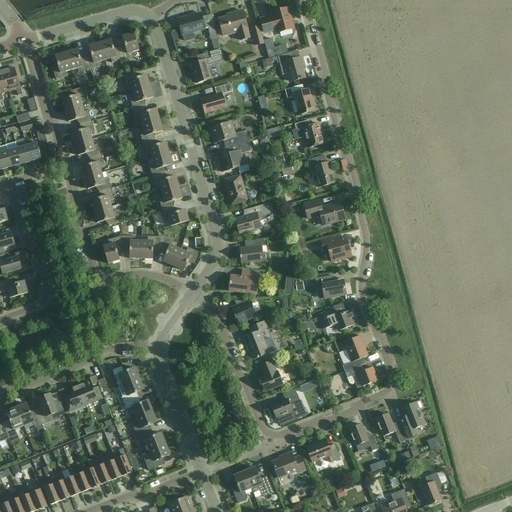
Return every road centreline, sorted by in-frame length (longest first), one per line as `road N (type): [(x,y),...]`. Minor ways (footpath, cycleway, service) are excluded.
road 1 (residential): [(267,441),(382,395),(390,375),(359,297),(363,227),(298,0)]
road 2 (residential): [(191,293),(150,274),(110,279),(92,268),(23,41)]
road 3 (residential): [(154,17),(211,222),(215,257),(191,293)]
road 4 (residential): [(0,320),(41,305),(46,290),(10,189),(0,187)]
road 5 (residential): [(267,441),(222,329),(191,293)]
road 6 (residential): [(0,395),(115,351),(155,350)]
road 7 (residential): [(23,41),(122,12),(154,17)]
road 8 (residential): [(199,472),(155,350)]
